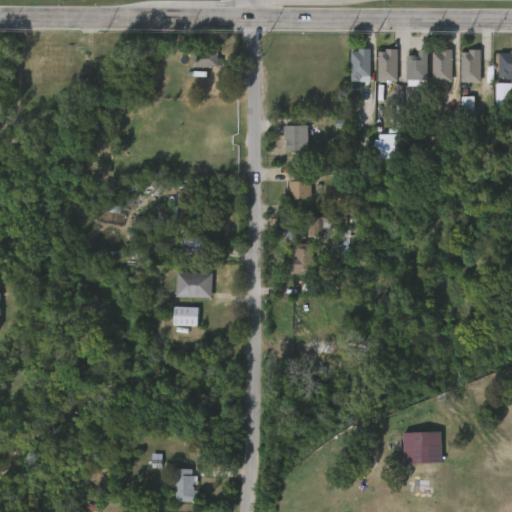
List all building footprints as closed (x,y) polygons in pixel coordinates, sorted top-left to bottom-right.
[(351,82),(351,51),(358,51),(358,49),(370,49),(369,82),(351,82)] [(378,81),(378,51),(385,52),(385,49),(397,49),(397,81),(378,81)] [(427,50),(427,86),(406,86),(406,55),(415,55),(415,57),(418,57),(418,49),(427,50)] [(452,82),(432,82),(432,51),(440,51),(440,49),(452,49),(452,82)] [(86,50),(86,62),(95,62),(94,85),(84,85),(84,75),(75,75),(75,66),(70,66),(70,50),(86,50)] [(217,54),(217,58),(222,58),(222,67),(192,67),(192,50),(217,50),(217,54)] [(465,82),(461,82),(461,52),(468,52),(468,50),(480,50),(480,82),(465,82)] [(511,76),(501,76),(501,52),(511,52),(511,76)] [(411,122),(412,134),(414,134),(415,152),(404,158),(402,135),(404,135),(402,123),(411,122)] [(307,125),(307,151),(286,151),(286,139),(283,139),(283,125),(307,125)] [(377,159),(401,159),(400,135),(376,135),(377,159)] [(307,173),(307,181),(314,181),(313,198),(291,198),(291,173),(307,173)] [(321,217),(331,218),(331,228),(322,228),(322,235),(306,235),(307,217),(321,217)] [(137,233),(137,236),(154,237),(154,241),(158,241),(158,252),(152,252),(152,249),(139,249),(139,253),(134,253),(135,239),(129,239),(129,233),(137,233)] [(210,248),(206,249),(206,257),(182,257),(183,236),(207,236),(206,244),(210,244),(210,248)] [(312,244),(312,261),(313,261),(312,275),(289,275),(289,255),(293,255),(293,244),(312,244)] [(212,291),(211,299),(175,297),(176,272),(212,274),(212,291)] [(196,326),(172,326),(173,307),(197,308),(196,326)] [(441,432),(403,433),(404,465),(442,463),(441,432)] [(199,477),(199,485),(196,485),(196,491),(202,491),(201,502),(177,502),(177,483),(175,482),(176,468),(194,469),(194,475),(200,475),(199,477)]
